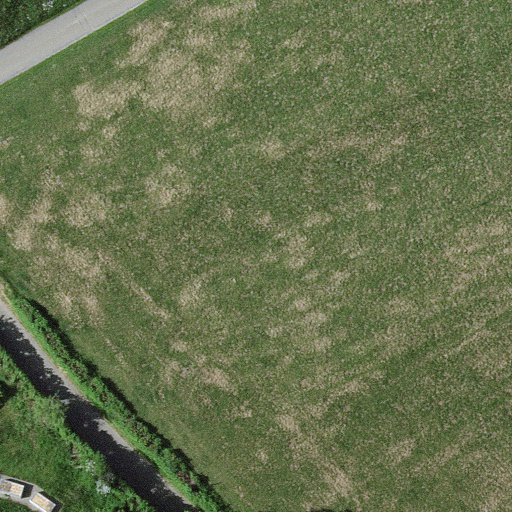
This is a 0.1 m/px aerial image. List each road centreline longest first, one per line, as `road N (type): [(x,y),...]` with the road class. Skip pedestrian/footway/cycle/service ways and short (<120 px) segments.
road 1 (unclassified): [(187,511),(0,310)]
road 2 (residential): [(0,67),(119,0)]
